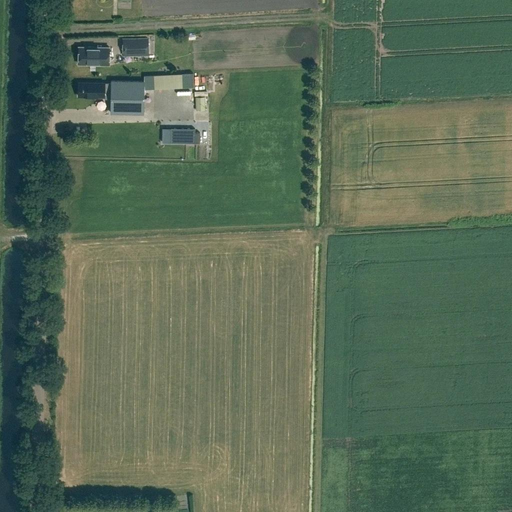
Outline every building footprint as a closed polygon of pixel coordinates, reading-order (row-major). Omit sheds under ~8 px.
[(122,55),(148,55),(147,37),(121,37),(122,55)] [(109,65),(109,48),(79,47),(78,64),(109,65)] [(143,75),(143,82),(111,81),(111,83),(78,83),(78,96),(110,97),(110,113),(143,114),(143,88),(157,88),(156,74),(143,75)] [(195,109),(204,109),(203,96),(195,96),(195,109)] [(162,142),(170,142),(170,128),(162,128),(162,142)] [(195,128),(170,128),(170,142),(200,143),(200,134),(200,132),(195,132),(195,128)]
